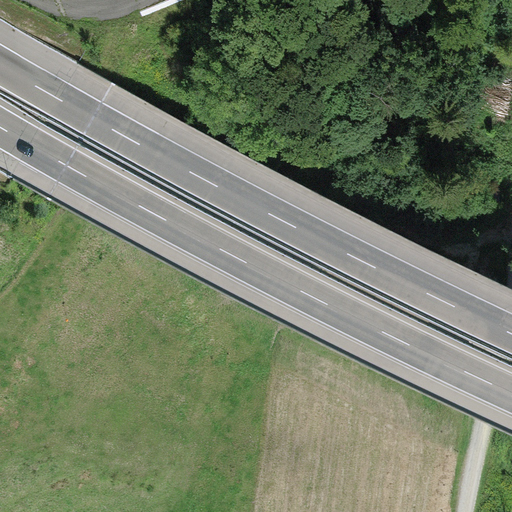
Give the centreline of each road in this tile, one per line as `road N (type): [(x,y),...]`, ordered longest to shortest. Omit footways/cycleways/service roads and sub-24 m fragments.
road 1 (motorway): [(511,333),(258,208),(0,65)]
road 2 (motorway): [(0,126),(308,294),(511,393)]
road 3 (track): [(465,511),(511,204)]
